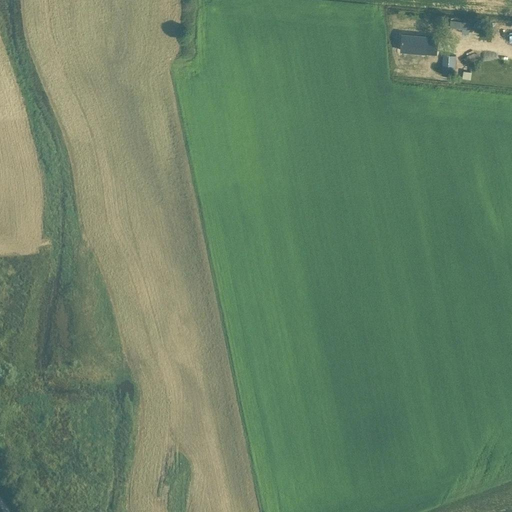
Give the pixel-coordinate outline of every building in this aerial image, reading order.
[(471,21),(450,19),(450,26),(470,29),(471,21)] [(402,50),(441,53),(442,37),(403,33),(402,50)] [(460,42),(485,44),(485,38),(460,36),(460,42)] [(468,67),(480,61),(476,52),(475,53),(474,52),(467,55),(467,57),(464,58),(468,67)] [(441,74),(454,75),(455,54),(443,53),(441,74)]
